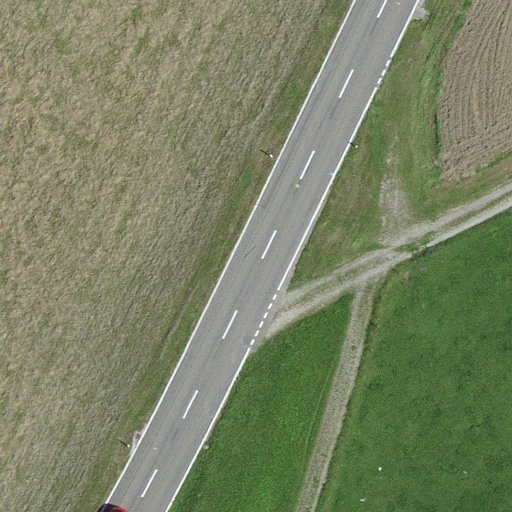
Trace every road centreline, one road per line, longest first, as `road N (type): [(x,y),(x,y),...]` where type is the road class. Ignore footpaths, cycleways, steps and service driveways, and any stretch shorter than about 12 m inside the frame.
road 1 (secondary): [(390,0),(136,511)]
road 2 (track): [(229,335),(369,275),(511,199)]
road 3 (track): [(309,511),(369,275)]
